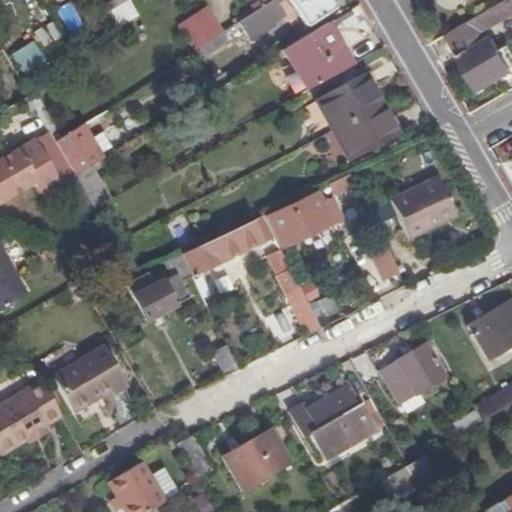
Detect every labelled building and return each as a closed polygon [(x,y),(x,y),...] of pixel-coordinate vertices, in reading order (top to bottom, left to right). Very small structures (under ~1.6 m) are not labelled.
[(137,17),(128,0),(110,0),(102,4),(114,28),(137,17)] [(274,0),(264,0),(236,19),(245,35),(257,28),(260,29),(270,23),(271,19),(282,12),(274,0)] [(289,0),(304,22),(331,6),(327,0),(289,0)] [(511,0),(505,0),(436,41),(467,93),(509,70),(491,39),(487,41),(481,31),(511,12),(511,0)] [(200,60),(229,40),(204,6),(175,26),(200,60)] [(323,20),(282,46),(305,87),(347,63),(323,20)] [(34,30),(40,46),(59,39),(53,23),(34,30)] [(22,76),(45,61),(32,40),(9,55),(22,76)] [(357,73),(308,99),(343,160),(393,132),(357,73)] [(70,128),(52,140),(71,174),(90,162),(70,128)] [(39,195),(72,178),(48,134),(0,158),(0,200),(33,184),(39,195)] [(348,171),(332,179),(336,187),(351,179),(348,171)] [(386,196),(405,235),(433,221),(430,215),(449,206),(449,205),(433,173),(386,196)] [(301,236),(328,223),(324,215),(334,210),(328,198),(317,203),(312,190),(298,197),(296,198),(262,214),(278,247),(301,236)] [(449,206),(430,215),(433,221),(453,212),(449,205),(449,206)] [(324,215),(328,223),(337,219),(334,210),(324,215)] [(258,213),(179,252),(189,274),(218,260),(269,234),(258,213)] [(393,269),(376,231),(366,235),(366,237),(383,274),(393,269)] [(189,274),(179,252),(160,260),(172,280),(178,277),(179,279),(189,274)] [(0,323),(29,307),(0,257),(0,323)] [(82,287),(87,295),(113,282),(109,274),(82,287)] [(178,277),(172,280),(153,287),(149,278),(128,286),(143,321),(188,303),(179,279),(178,277)] [(298,286),(306,303),(318,297),(310,280),(298,286)] [(302,334),(316,326),(295,287),(282,292),(288,305),(293,314),(302,334)] [(499,353),(497,349),(511,340),(511,333),(495,304),(463,323),(484,357),(488,355),(491,358),(499,353)] [(287,317),(293,314),(288,305),(282,307),(287,317)] [(422,341),(377,366),(397,400),(442,375),(422,341)] [(233,368),(222,344),(211,349),(209,352),(220,375),(233,368)] [(49,374),(69,409),(106,389),(109,392),(123,383),(100,345),(49,374)] [(306,432),(311,429),(326,454),(376,425),(349,377),(343,380),(343,386),(305,407),(301,401),(291,407),(306,432)] [(56,410),(38,378),(0,399),(0,446),(24,434),(41,424),(40,422),(58,413),(56,410)] [(471,409),(478,419),(511,399),(511,379),(508,382),(510,386),(471,409)] [(41,424),(24,434),(27,437),(43,428),(41,424)] [(263,430),(218,455),(238,489),(284,463),(263,430)] [(188,434),(172,442),(192,476),(208,466),(188,434)] [(415,457),(379,478),(390,496),(400,491),(400,492),(431,475),(419,454),(415,457)] [(160,498),(145,474),(137,461),(103,481),(118,506),(121,505),(124,511),(139,511),(161,500),(160,498)] [(159,466),(145,474),(160,498),(170,493),(171,485),(159,466)] [(511,511),(511,492),(499,499),(496,499),(485,504),(484,509),(481,511),(511,511)]
